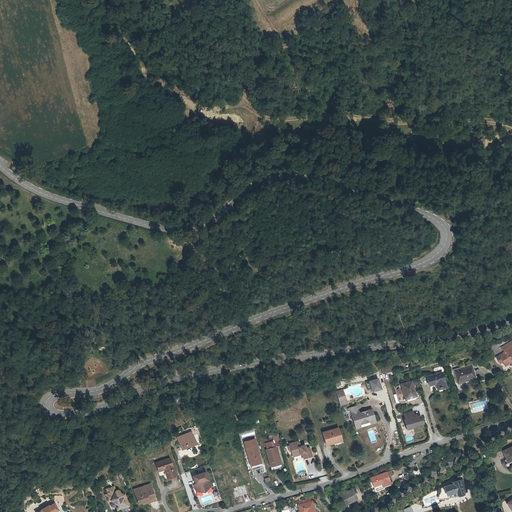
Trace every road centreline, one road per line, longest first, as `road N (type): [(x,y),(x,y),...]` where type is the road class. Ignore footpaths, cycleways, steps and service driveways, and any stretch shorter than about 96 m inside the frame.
road 1 (unclassified): [(511,319),(462,336),(178,378),(89,411),(58,414),(47,407),(53,395),(105,387),(155,358),(421,263),(444,245),(445,229),(412,210),(290,178),(255,187),(202,227),(169,230),(34,190),(0,165)]
road 2 (residential): [(225,510),(511,424)]
road 3 (residential): [(371,511),(511,424)]
